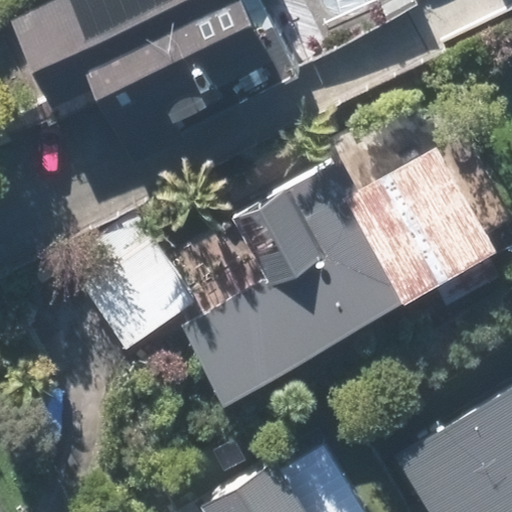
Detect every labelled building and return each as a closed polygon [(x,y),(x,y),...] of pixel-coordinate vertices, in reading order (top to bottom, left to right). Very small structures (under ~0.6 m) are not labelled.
[(40,0),(17,12),(61,99),(110,75),(146,146),(309,65),(275,0),(40,0)] [(203,317),(240,380),(511,224),(511,215),(461,127),(377,175),(358,143),(244,208),(281,272),(203,317)] [(205,291),(139,202),(84,242),(150,332),(205,291)] [(511,511),(511,369),(411,430),(461,511),(511,511)] [(337,511),(291,435),(217,480),(234,508),(227,511),(337,511)]
